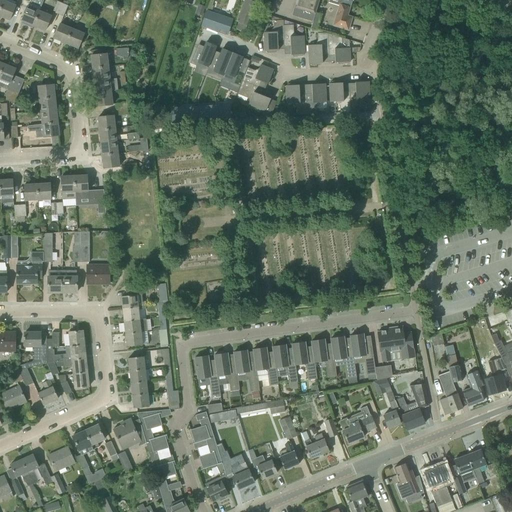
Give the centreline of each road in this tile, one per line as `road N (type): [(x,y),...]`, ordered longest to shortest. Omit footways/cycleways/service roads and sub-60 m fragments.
road 1 (residential): [(415,311),(182,346),(187,406),(174,427),(203,511)]
road 2 (residential): [(0,445),(105,391),(92,314),(0,312)]
road 3 (residential): [(0,159),(65,155),(78,146),(69,69),(0,39)]
road 4 (residential): [(253,511),(370,463)]
road 5 (residential): [(437,434),(415,311)]
